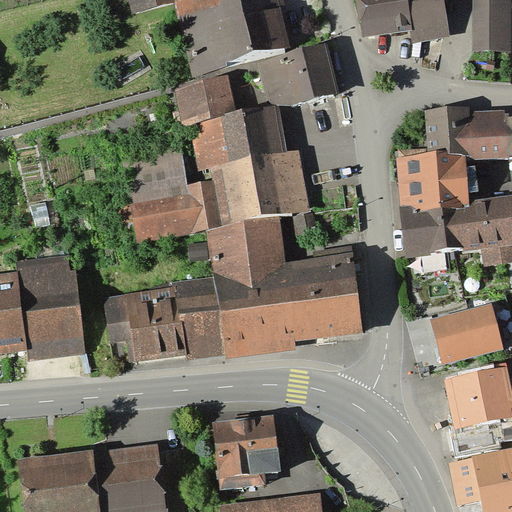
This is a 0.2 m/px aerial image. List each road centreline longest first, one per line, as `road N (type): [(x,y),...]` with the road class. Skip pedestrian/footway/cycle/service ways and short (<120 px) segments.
road 1 (tertiary): [(0,406),(276,385),(325,390),(362,409)]
road 2 (residential): [(364,99),(387,317),(362,409)]
road 3 (residential): [(364,99),(511,99)]
road 4 (tertiary): [(362,409),(408,457),(430,511)]
